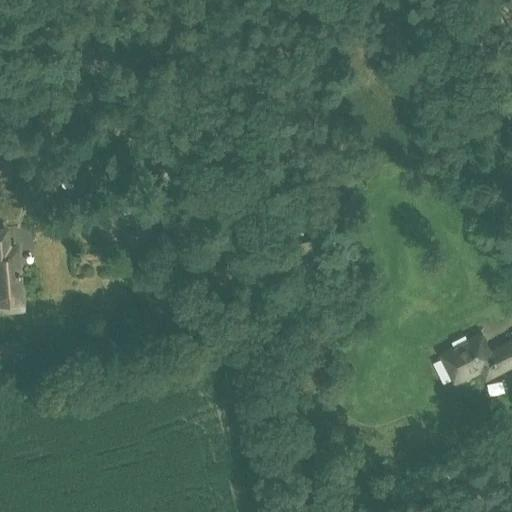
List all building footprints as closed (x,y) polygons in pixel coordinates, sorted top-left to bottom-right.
[(94,193),(97,213),(137,206),(133,186),(94,193)] [(0,304),(1,304),(2,309),(21,307),(15,247),(8,248),(6,229),(0,229),(0,304)] [(183,252),(189,266),(224,251),(218,237),(183,252)] [(308,247),(311,261),(329,257),(325,243),(308,247)] [(481,333),(442,353),(456,382),(482,369),(486,378),(511,364),(511,340),(491,351),(481,333)] [(0,357),(10,355),(25,353),(22,338),(6,341),(0,341),(0,357)]
